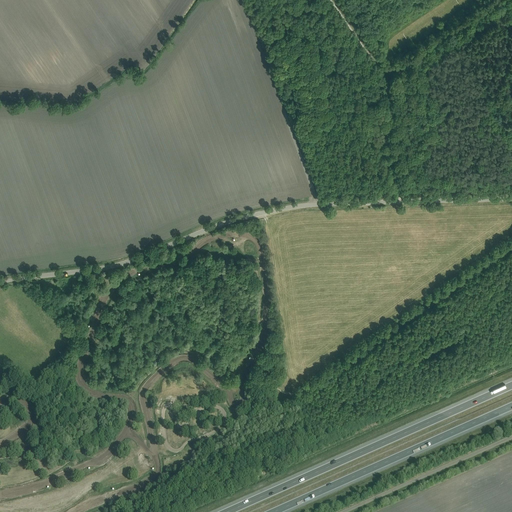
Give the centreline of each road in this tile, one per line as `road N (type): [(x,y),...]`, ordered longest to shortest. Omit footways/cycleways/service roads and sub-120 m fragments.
road 1 (unclassified): [(511,198),(267,210),(120,264),(0,281)]
road 2 (motorway): [(511,384),(226,511)]
road 3 (motorway): [(273,511),(511,405)]
road 4 (track): [(511,239),(301,389)]
road 5 (unclassified): [(356,511),(511,441)]
